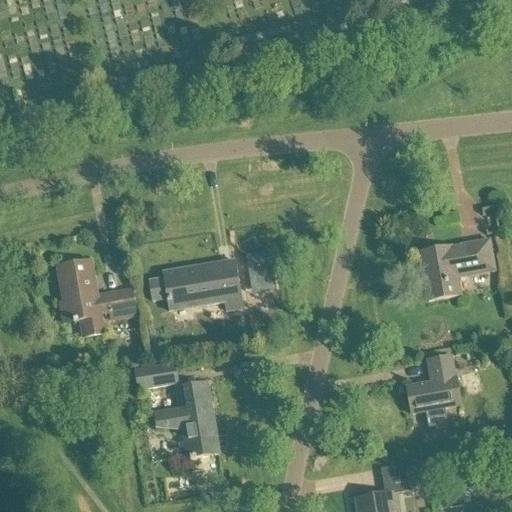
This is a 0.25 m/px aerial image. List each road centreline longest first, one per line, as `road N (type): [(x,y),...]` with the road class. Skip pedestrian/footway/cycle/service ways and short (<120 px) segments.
road 1 (residential): [(289,511),(367,139)]
road 2 (unclassified): [(367,139),(129,166),(0,195)]
road 3 (unclassified): [(367,139),(511,122)]
